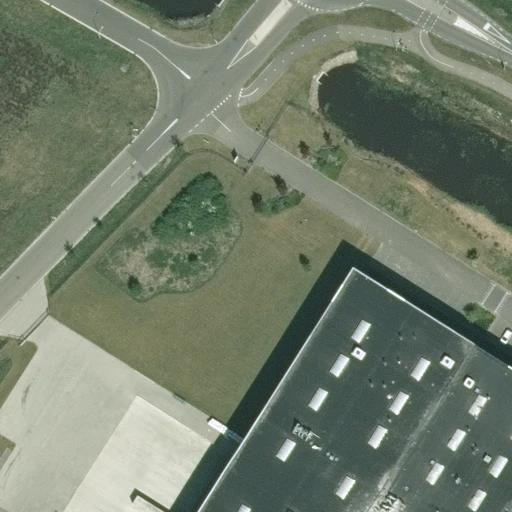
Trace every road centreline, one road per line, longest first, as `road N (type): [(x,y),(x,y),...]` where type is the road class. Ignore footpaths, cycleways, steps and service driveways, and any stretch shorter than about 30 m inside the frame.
road 1 (unclassified): [(207,90),(0,302)]
road 2 (unclassified): [(69,0),(207,90)]
road 3 (secondary): [(387,0),(449,34),(511,55)]
road 4 (unclassified): [(207,90),(305,1)]
